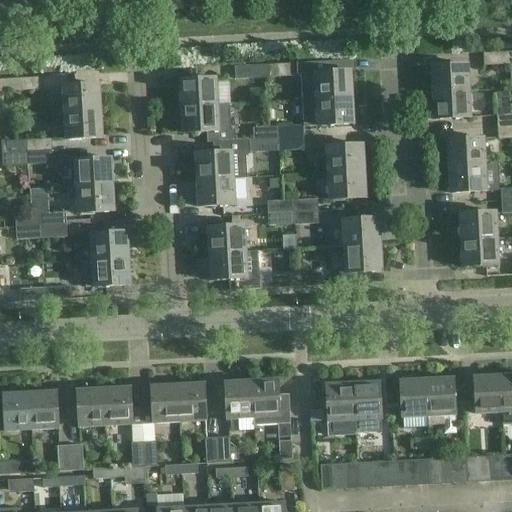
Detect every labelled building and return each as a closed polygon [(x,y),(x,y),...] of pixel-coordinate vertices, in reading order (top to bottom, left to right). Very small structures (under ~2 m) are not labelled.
[(510,64),(509,52),(483,53),(483,65),(510,64)] [(303,100),(353,97),(352,71),(328,72),(327,61),(296,63),(297,75),(302,75),(303,100)] [(264,65),(265,78),(290,76),(289,63),(264,65)] [(431,66),(432,93),(470,91),(468,64),(431,66)] [(240,79),(265,78),(264,65),(239,66),(240,79)] [(38,77),(14,79),(14,91),(39,89),(38,77)] [(181,107),(218,105),(217,78),(180,80),(181,107)] [(0,91),(14,91),(14,79),(0,79),(0,91)] [(63,87),(65,113),(102,111),(100,85),(63,87)] [(266,101),(265,89),(249,90),(250,103),(266,101)] [(470,91),(432,93),(434,120),(471,118),(470,91)] [(355,124),(353,97),(303,100),(305,125),(318,126),(355,124)] [(207,143),(213,143),(235,141),(235,130),(231,130),(229,104),(218,105),(181,107),(183,133),(206,132),(207,143)] [(103,137),(102,111),(65,113),(66,138),(103,137)] [(497,127),(511,125),(511,113),(496,114),(497,127)] [(278,126),(278,139),(303,137),(303,125),(278,126)] [(511,138),(511,125),(497,127),(498,139),(511,138)] [(278,139),(278,126),(265,127),(266,139),(278,139)] [(303,137),(278,139),(279,151),(304,150),(303,137)] [(447,140),(448,167),(485,165),(484,138),(447,140)] [(26,140),(27,153),(52,151),(52,139),(26,140)] [(267,152),(279,151),(278,139),(266,139),(267,152)] [(2,154),(27,153),(26,140),(1,142),(2,154)] [(235,141),(213,143),(213,153),(196,154),(197,180),(235,178),(235,179),(246,179),(245,155),(250,155),(249,141),(235,141)] [(329,173),(365,171),(364,144),(327,146),(329,173)] [(52,151),(27,153),(28,165),(53,163),(52,151)] [(28,165),(27,153),(2,154),(3,166),(28,165)] [(77,187),(114,184),(112,158),(75,160),(77,187)] [(485,165),(448,167),(449,193),(486,191),(498,191),(497,164),(485,165)] [(366,197),(365,171),(329,173),(330,199),(366,197)] [(236,205),(235,179),(235,178),(197,180),(199,207),(236,205)] [(279,180),(269,180),(270,191),(280,191),(279,180)] [(115,211),(114,184),(77,187),(78,213),(115,211)] [(501,202),(511,201),(511,189),(501,190),(501,202)] [(292,201),(293,214),(318,212),(317,200),(292,201)] [(268,215),(293,214),(292,201),(267,203),(268,215)] [(511,214),(511,201),(501,202),(502,215),(511,214)] [(318,212),(293,214),(293,226),(319,224),(318,212)] [(459,214),(460,241),(498,239),(496,212),(459,214)] [(41,215),(41,227),(67,226),(67,214),(41,215)] [(293,226),(293,214),(268,215),(268,227),(293,226)] [(16,228),(41,227),(41,215),(16,216),(16,228)] [(344,247),(382,245),(380,218),(343,220),(344,247)] [(67,226),(41,227),(42,238),(67,237),(67,226)] [(209,255),(246,253),(245,226),(208,228),(209,255)] [(42,238),(41,227),(16,228),(16,239),(42,238)] [(91,234),(92,260),(130,258),(129,231),(91,234)] [(498,239),(460,241),(462,267),(499,265),(498,239)] [(383,272),(382,245),(344,247),(346,272),(340,272),(340,284),(355,284),(354,273),(383,272)] [(258,252),(246,253),(209,255),(211,281),(235,280),(236,291),(260,289),(258,252)] [(132,284),(130,258),(92,260),(83,261),(85,287),(94,287),(132,284)] [(309,273),(297,274),(298,287),(310,286),(309,273)] [(297,274),(281,275),(282,288),(298,287),(297,274)] [(45,288),(46,300),(70,299),(69,287),(45,288)] [(46,300),(45,288),(19,289),(19,302),(46,300)] [(511,374),(500,375),(502,413),(502,426),(511,425),(511,374)] [(476,415),(502,413),(500,375),(473,377),(476,415)] [(426,380),(428,417),(454,416),(452,378),(426,380)] [(428,417),(426,380),(400,381),(402,428),(428,426),(428,417)] [(278,381),(252,382),(253,418),(254,418),(254,426),(278,425),(290,424),(289,396),(288,396),(288,398),(280,398),(280,396),(278,396),(278,381)] [(252,382),(226,384),(228,420),(239,419),(240,430),(254,430),(254,426),(254,418),(253,418),(252,382)] [(352,384),(355,433),(381,432),(379,382),(352,384)] [(332,435),(355,433),(352,384),(327,385),(329,423),(331,423),(332,435)] [(204,385),(179,386),(180,422),(206,421),(204,385)] [(153,424),(180,422),(179,386),(152,388),(153,424)] [(131,388),(104,390),(106,426),(133,424),(131,388)] [(106,426),(104,390),(77,391),(80,428),(106,426)] [(29,394),(31,430),(58,429),(56,393),(29,394)] [(6,432),(31,430),(29,394),(4,396),(6,432)] [(205,463),(219,463),(218,437),(204,438),(205,463)] [(218,437),(219,463),(230,462),(229,437),(218,437)] [(291,459),(291,442),(278,443),(279,460),(291,459)] [(144,469),(143,444),(131,445),(132,469),(144,469)] [(143,444),(144,469),(157,468),(156,444),(143,444)] [(81,445),(70,446),(71,471),(83,471),(81,445)] [(58,472),(71,471),(70,446),(57,446),(58,472)] [(501,481),(511,480),(511,454),(500,456),(501,481)] [(477,482),(489,481),(488,456),(476,457),(477,482)] [(489,481),(501,481),(500,456),(488,456),(489,481)] [(454,483),(465,483),(464,457),(452,458),(454,483)] [(465,483),(477,482),(476,457),(464,457),(465,483)] [(442,484),(454,483),(452,458),(440,459),(442,484)] [(418,485),(430,484),(428,459),(416,460),(418,485)] [(430,484),(442,484),(440,459),(428,459),(430,484)] [(406,486),(418,485),(416,460),(404,461),(406,486)] [(0,474),(32,473),(32,461),(0,462),(0,474)] [(382,487),(394,486),(392,461),(380,462),(382,487)] [(394,486),(406,486),(404,461),(392,461),(394,486)] [(370,488),(382,487),(380,462),(368,463),(370,488)] [(358,488),(356,463),(344,464),(346,489),(358,488)] [(368,463),(356,463),(358,488),(370,488),(368,463)] [(180,465),(180,474),(197,473),(197,464),(180,465)] [(346,489),(344,464),(332,465),(334,490),(346,489)] [(180,474),(180,465),(164,466),(165,475),(180,474)] [(293,490),(292,465),(279,465),(280,491),(293,490)] [(334,490),(332,465),(320,465),(321,490),(334,490)] [(247,467),(231,468),(231,478),(248,477),(247,467)] [(109,469),(109,478),(125,477),(125,468),(109,469)] [(215,478),(231,478),(231,468),(215,469),(215,478)] [(93,479),(109,478),(109,469),(92,470),(93,479)] [(75,477),(58,478),(59,487),(75,486),(75,477)] [(59,487),(58,478),(42,478),(43,488),(59,487)] [(34,479),(18,479),(19,492),(34,492),(34,479)] [(259,505),(259,511),(284,511),(284,503),(259,505)]
